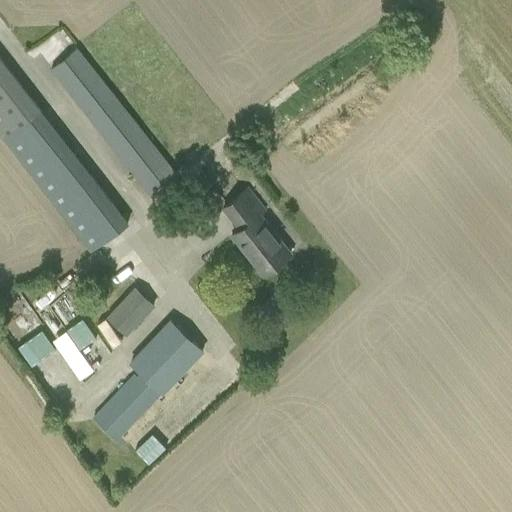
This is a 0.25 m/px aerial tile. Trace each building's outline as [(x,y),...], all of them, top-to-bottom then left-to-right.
[(77,47),(52,67),(150,192),(175,172),(77,47)] [(0,131),(5,138),(60,208),(93,249),(129,221),(0,55),(0,131)] [(247,188),(223,206),(240,227),(232,234),(264,274),(291,253),(260,213),(265,209),(247,188)] [(107,315),(128,334),(156,305),(135,285),(107,315)] [(260,307),(280,325),(298,304),(277,287),(260,307)] [(86,316),(68,328),(80,347),(98,335),(86,316)] [(129,361),(163,392),(164,393),(205,350),(170,317),(129,361)] [(45,327),(19,344),(33,364),(58,347),(45,327)] [(93,416),(118,439),(160,395),(136,372),(93,416)]
